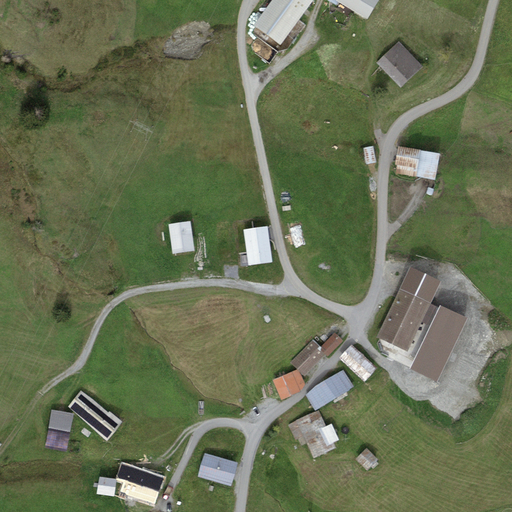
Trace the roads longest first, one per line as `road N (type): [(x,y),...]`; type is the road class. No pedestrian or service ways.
road 1 (track): [(294,281),(276,289),(227,283),(127,293),(104,312),(78,365),(39,394),(0,449)]
road 2 (unclassified): [(362,318),(377,275),(385,154),(394,130),(468,82),(494,0)]
road 3 (unclassified): [(362,318),(318,301),(288,273),(242,62),(248,0)]
road 4 (unclassified): [(240,511),(256,432),(305,390),(362,318)]
